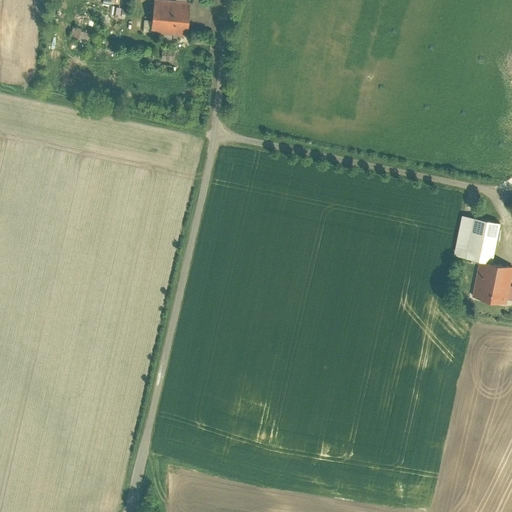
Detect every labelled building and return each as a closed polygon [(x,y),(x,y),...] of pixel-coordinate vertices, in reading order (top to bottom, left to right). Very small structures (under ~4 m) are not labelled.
[(192,1),(181,0),(154,0),(151,30),(189,34),(192,1)] [(91,40),(93,31),(73,27),(71,37),(91,40)] [(175,59),(176,48),(165,46),(163,58),(175,59)] [(498,221),(461,213),(452,253),(490,261),(498,221)] [(471,295),(506,302),(507,298),(510,284),(511,271),(511,267),(478,260),(471,295)]
